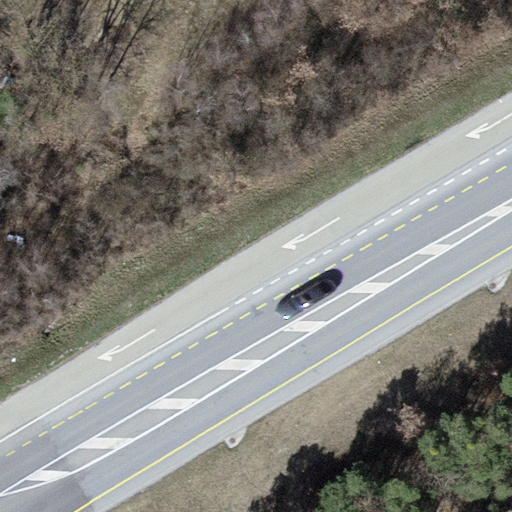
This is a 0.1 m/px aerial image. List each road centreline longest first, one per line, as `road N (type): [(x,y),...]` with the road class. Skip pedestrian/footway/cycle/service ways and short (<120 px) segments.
road 1 (motorway): [(511,0),(0,309)]
road 2 (primary): [(511,207),(0,510)]
road 3 (motorway): [(119,511),(511,270)]
